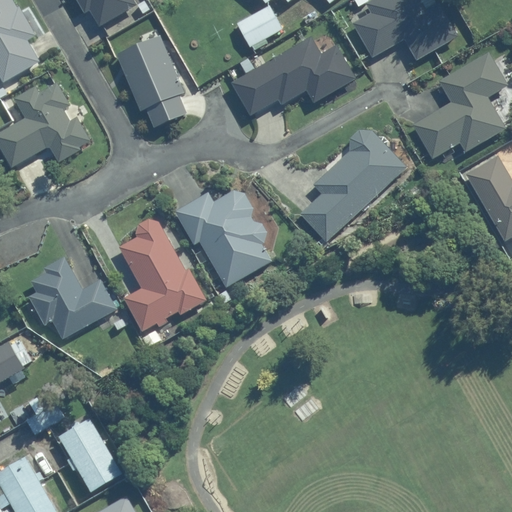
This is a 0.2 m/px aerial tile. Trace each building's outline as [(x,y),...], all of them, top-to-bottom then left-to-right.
[(0,0),(0,76),(3,83),(45,62),(35,42),(43,38),(27,7),(21,10),(15,0),(0,0)] [(137,13),(130,0),(75,0),(87,21),(95,17),(103,31),(137,13)] [(426,12),(419,0),(370,0),(365,3),(372,15),(353,26),(375,63),(407,44),(419,66),(461,41),(440,4),(426,12)] [(272,8),(238,26),(251,51),(286,33),(272,8)] [(161,34),(119,51),(144,114),(149,112),(158,133),(192,119),(182,95),(184,94),(161,34)] [(236,78),(253,116),(282,103),(285,109),(312,97),(315,105),(359,85),(342,48),(322,58),(315,42),(265,65),(261,56),(242,64),(246,74),(236,78)] [(489,100),(510,88),(493,59),(443,88),(452,103),(412,126),(435,163),(462,147),(468,156),(507,132),(489,100)] [(26,120),(0,134),(0,145),(14,171),(53,150),(62,166),(97,147),(82,121),(76,125),(69,111),(71,110),(53,79),(15,101),(26,120)] [(330,246),(409,169),(367,127),(349,145),(353,150),(317,186),(326,196),(303,219),(330,246)] [(511,182),(499,159),(467,177),(506,245),(511,241),(511,182)] [(196,247),(202,243),(229,289),(273,263),(263,246),(272,241),(242,190),(219,203),(212,190),(176,212),(196,247)] [(210,302),(163,218),(135,234),(138,240),(124,248),(147,287),(127,299),(147,334),(170,321),(169,319),(182,312),(185,317),(210,302)] [(54,322),(65,342),(121,308),(104,279),(86,290),(66,258),(48,269),(50,273),(33,283),(39,293),(33,297),(50,325),(54,322)] [(26,421),(27,423),(35,437),(66,419),(57,403),(50,407),(26,421)] [(94,495),(126,476),(92,419),(59,438),(71,458),(67,460),(74,473),(79,470),(94,495)] [(0,511),(10,511),(9,509),(13,506),(16,511),(58,511),(27,455),(0,470),(0,511)] [(137,511),(129,497),(100,511),(137,511)]
